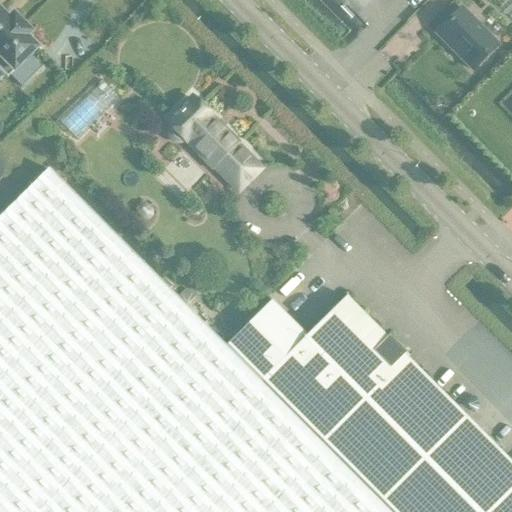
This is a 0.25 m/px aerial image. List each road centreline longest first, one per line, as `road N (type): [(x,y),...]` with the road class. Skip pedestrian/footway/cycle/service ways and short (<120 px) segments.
road 1 (tertiary): [(511,280),(231,0)]
road 2 (unknown): [(427,276),(425,291),(438,314),(511,394)]
